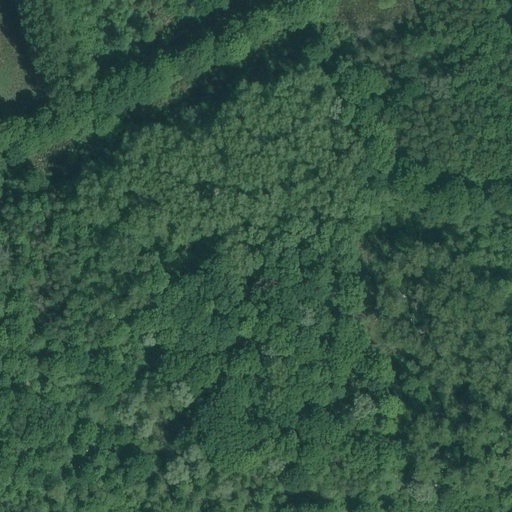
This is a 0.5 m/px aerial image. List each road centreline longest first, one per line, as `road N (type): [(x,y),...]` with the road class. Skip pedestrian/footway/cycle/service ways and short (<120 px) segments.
road 1 (track): [(312,0),(72,115)]
road 2 (track): [(72,115),(35,0)]
